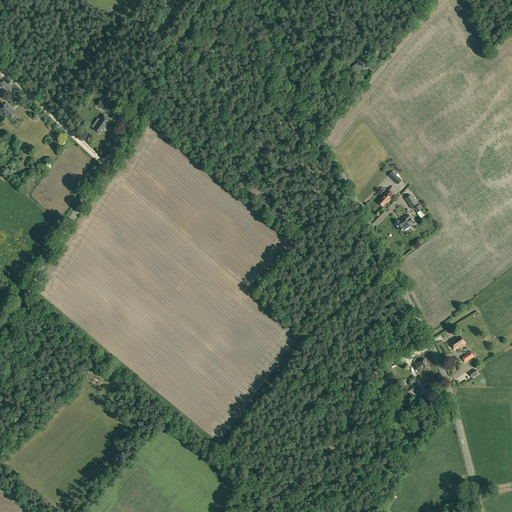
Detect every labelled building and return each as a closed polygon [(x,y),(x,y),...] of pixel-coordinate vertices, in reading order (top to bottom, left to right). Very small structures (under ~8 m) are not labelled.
[(352,68),(357,74),(364,67),(359,61),(352,68)] [(0,85),(2,88),(8,93),(13,89),(4,81),(1,84),(1,85),(0,85)] [(101,100),(97,105),(109,113),(112,108),(101,100)] [(0,109),(0,112),(10,121),(17,113),(6,103),(0,109)] [(110,120),(103,115),(94,129),(100,134),(110,120)] [(388,175),(394,181),(398,177),(392,172),(388,175)] [(393,186),(379,200),(377,202),(382,207),(386,202),(387,203),(391,199),(391,198),(392,197),(393,197),(398,191),(393,186)] [(407,197),(413,205),(418,202),(413,194),(410,196),(409,195),(407,197)] [(394,223),(399,231),(403,228),(404,230),(409,226),(408,223),(412,221),(408,215),(404,217),(403,217),(394,223)] [(449,342),(454,350),(465,344),(460,335),(449,342)] [(461,358),(465,363),(474,356),(470,351),(466,353),(467,354),(461,358)] [(423,370),(425,372),(429,370),(428,367),(429,367),(424,359),(414,364),(419,372),(423,370)] [(459,380),(462,385),(475,378),(472,373),(459,380)] [(416,383),(406,389),(409,395),(419,388),(416,383)] [(398,403),(400,406),(410,399),(407,395),(399,400),(400,402),(398,403)]
